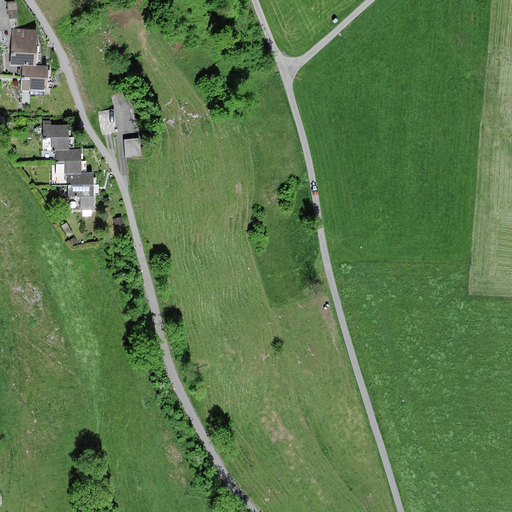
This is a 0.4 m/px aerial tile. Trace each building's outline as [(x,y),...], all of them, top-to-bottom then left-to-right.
[(15,8),(0,9),(2,29),(16,28),(15,19),(23,18),(21,2),(14,3),(15,8)] [(45,33),(17,32),(17,65),(44,65),(45,33)] [(54,69),(27,68),(26,93),(53,94),(54,69)] [(118,111),(103,112),(106,133),(120,132),(118,111)] [(75,126),(48,125),(48,148),(75,148),(75,126)] [(145,140),(129,141),(130,158),(147,156),(145,140)] [(87,152),(60,153),(61,174),(88,173),(87,152)] [(100,175),(71,176),(72,200),(100,200),(100,175)]
